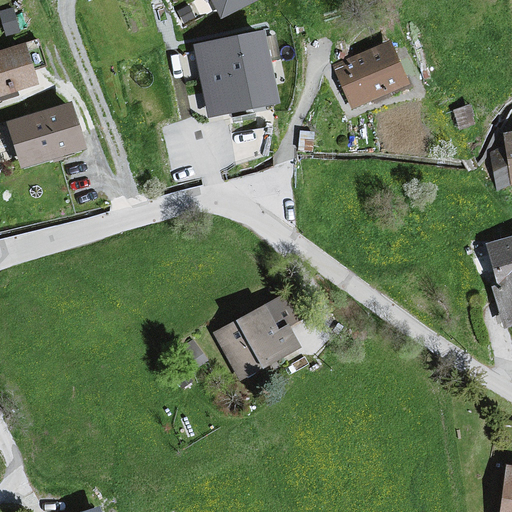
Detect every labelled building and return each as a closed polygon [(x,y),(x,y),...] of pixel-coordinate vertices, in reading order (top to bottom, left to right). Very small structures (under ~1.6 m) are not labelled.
[(222,0),(231,17),(265,0),(222,0)] [(279,31),(203,47),(218,114),(293,98),(279,31)] [(341,65),(358,109),(420,85),(403,41),(341,65)] [(34,46),(0,56),(0,99),(47,85),(34,46)] [(475,104),(456,110),(462,128),(481,122),(475,104)] [(77,105),(15,127),(29,167),(91,146),(77,105)] [(497,182),(510,180),(507,160),(494,162),(497,182)] [(511,237),(485,246),(511,332),(511,331),(511,237)] [(296,296),(221,339),(247,383),(308,348),(297,330),(311,322),(296,296)]
